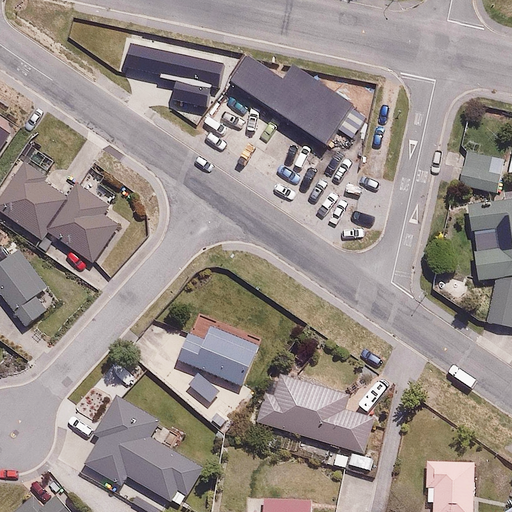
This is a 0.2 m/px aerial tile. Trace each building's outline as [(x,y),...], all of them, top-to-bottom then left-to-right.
[(238,61),(222,87),(320,147),(343,111),(282,74),(276,84),(238,61)] [(0,156),(14,136),(0,126),(0,156)] [(506,159),(447,147),(443,165),(452,166),(449,182),(499,193),(506,159)] [(50,174),(30,159),(0,201),(0,209),(46,242),(52,232),(95,263),(121,227),(104,215),(108,210),(74,186),(68,195),(46,180),(50,174)] [(478,282),(511,279),(511,199),(457,203),(459,231),(496,229),(497,239),(482,240),(483,252),(476,253),(478,282)] [(0,267),(0,293),(27,327),(48,310),(38,297),(52,285),(23,249),(0,267)] [(511,283),(500,282),(490,324),(511,328),(511,283)] [(201,343),(188,338),(179,363),(246,388),(260,351),(206,331),(201,343)] [(201,373),(190,384),(212,405),(223,394),(201,373)] [(366,455),(378,418),(346,408),(350,395),(282,374),(275,394),(267,392),(258,422),(352,451),(348,463),(371,470),(374,458),(366,455)] [(149,437),(158,422),(120,400),(82,466),(120,487),(128,474),(183,506),(205,469),(149,437)] [(476,511),(476,461),(428,459),(422,511),(476,511)] [(68,511),(55,496),(42,508),(32,496),(13,511),(68,511)] [(313,511),(314,499),(247,497),(246,511),(313,511)]
